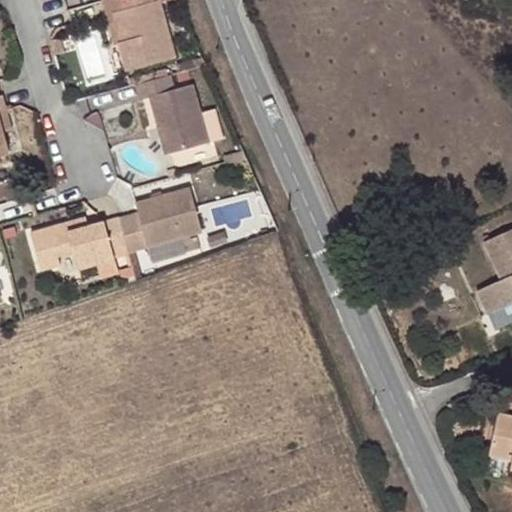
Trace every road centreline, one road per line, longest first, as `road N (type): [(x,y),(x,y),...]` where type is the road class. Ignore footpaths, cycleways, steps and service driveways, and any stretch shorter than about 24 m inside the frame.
road 1 (tertiary): [(391,415),(213,0)]
road 2 (residential): [(18,0),(68,156),(100,193)]
road 3 (residential): [(391,415),(511,369)]
